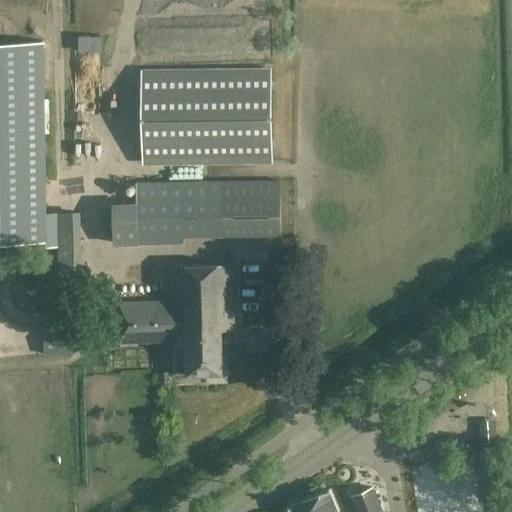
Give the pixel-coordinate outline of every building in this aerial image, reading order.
[(232,16),(258,15),(258,4),(232,6),(232,16)] [(270,70),(143,71),(144,163),(272,161),(270,70)] [(96,119),(94,75),(81,76),(82,97),(74,97),(76,120),(96,119)] [(112,214),(112,244),(182,243),(183,236),(282,235),(282,183),(138,185),(138,214),(112,214)] [(222,373),(221,329),(234,329),(232,263),(172,265),(173,301),(119,302),(120,342),(174,341),(174,346),(187,346),(187,374),(222,373)] [(459,511),(484,511),(480,475),(458,478),(457,464),(424,468),(428,495),(438,494),(440,511),(442,511),(459,510),(459,511)] [(352,498),(358,511),(381,511),(373,489),(352,498)] [(286,507),(287,511),(338,511),(329,490),(286,507)]
